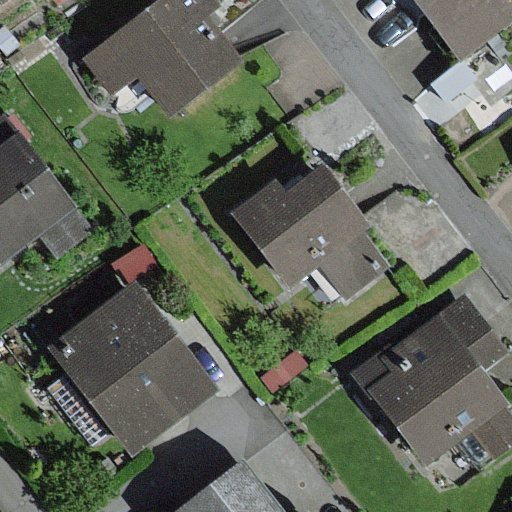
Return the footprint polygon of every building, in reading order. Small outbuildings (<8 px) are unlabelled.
[(207,0),(161,0),(77,66),(106,102),(132,81),(165,123),(234,69),(199,25),(216,11),(207,0)] [(511,0),(405,0),(458,67),(511,25),(511,0)] [(2,28),(0,29),(0,50),(6,58),(18,48),(2,28)] [(0,273),(0,274),(77,215),(0,116),(0,115),(0,273)] [(281,196),(273,186),(230,220),(288,292),(316,270),(339,299),(345,306),(388,272),(361,237),(367,231),(317,168),(281,196)] [(139,248),(109,269),(123,290),(153,269),(139,248)] [(131,289),(44,354),(124,461),(211,397),(131,289)] [(463,294),(352,378),(424,472),(471,437),(489,461),(511,443),(511,428),(476,381),(510,356),(463,294)] [(294,355),(259,381),(272,399),(308,372),(294,355)] [(273,511),(238,467),(180,511),(273,511)]
